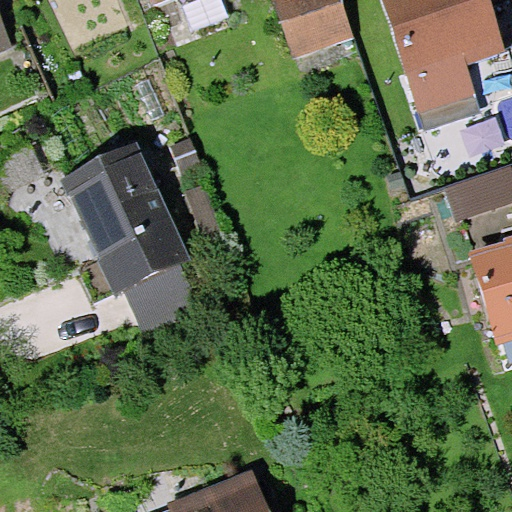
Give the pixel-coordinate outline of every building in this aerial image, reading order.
[(288,0),(276,5),(294,52),(351,31),(339,0),(288,0)] [(384,0),(411,85),(498,57),(481,6),(479,0),(384,0)] [(81,272),(96,304),(183,264),(134,158),(71,188),(93,238),(104,262),(81,272)] [(501,341),(511,337),(511,252),(509,253),(474,264),(497,342),(501,341)] [(511,362),(511,337),(501,341),(508,364),(511,362)] [(175,511),(265,511),(253,479),(175,510),(175,511)]
